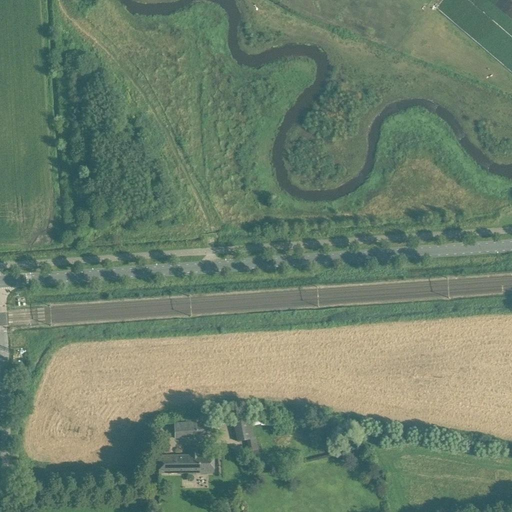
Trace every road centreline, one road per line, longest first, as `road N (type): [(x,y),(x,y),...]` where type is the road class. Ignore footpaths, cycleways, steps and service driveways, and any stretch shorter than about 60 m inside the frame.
road 1 (secondary): [(0,281),(511,245)]
road 2 (unclassified): [(0,511),(0,281)]
